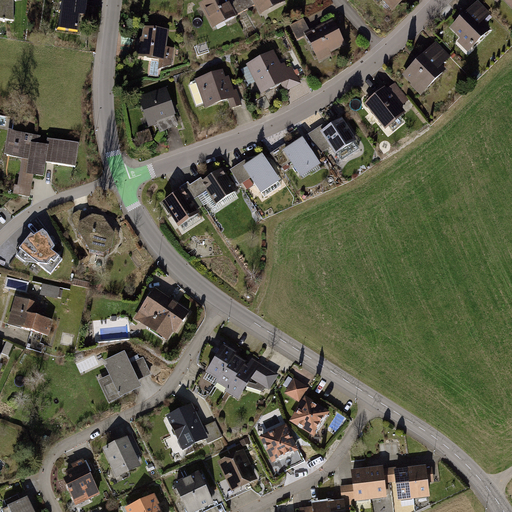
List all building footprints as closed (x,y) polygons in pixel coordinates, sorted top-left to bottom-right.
[(0,0),(0,21),(13,21),(13,0),(0,0)] [(64,0),(60,31),(78,33),(80,17),(86,17),(88,0),(64,0)] [(238,15),(231,3),(229,0),(210,0),(200,5),(214,31),(239,18),(238,15)] [(255,6),(252,0),(236,0),(231,3),(238,15),(255,6)] [(252,0),(255,6),(261,17),(286,3),(284,0),(252,0)] [(381,0),(393,13),(406,0),(381,0)] [(458,18),(449,26),(461,38),(457,42),(467,51),(489,30),(482,22),(491,14),(478,0),(466,11),(463,8),(459,12),(456,15),(458,18)] [(511,0),(495,0),(498,2),(499,0),(502,0),(511,8),(511,0)] [(347,19),(316,36),(329,59),(360,42),(347,19)] [(144,29),(143,40),(137,44),(136,59),(160,62),(158,70),(163,71),(172,66),(174,49),(168,48),(169,32),(144,29)] [(414,62),(402,74),(412,84),(410,85),(420,96),(447,71),(441,65),(450,56),(436,41),(414,62)] [(273,52),(247,65),(263,95),(280,86),(283,91),(301,82),(293,66),(282,71),(273,52)] [(221,72),(197,82),(209,112),(234,102),(221,72)] [(386,86),(364,103),(385,129),(406,112),(401,106),(409,100),(395,83),(388,88),(386,86)] [(167,89),(139,99),(150,129),(157,126),(160,135),(179,128),(175,117),(177,117),(167,89)] [(357,140),(342,117),(329,125),(320,131),(330,146),(335,154),(337,153),(341,160),(360,148),(356,141),(357,140)] [(320,131),(329,125),(327,121),(308,134),(321,152),(330,146),(320,131)] [(6,159),(22,162),(18,187),(14,186),(12,197),(30,200),(34,178),(44,180),(47,164),(76,169),(80,146),(49,141),(48,150),(38,148),(40,139),(10,134),(6,159)] [(320,163),(303,136),(290,145),(283,149),(291,161),(301,176),(320,163)] [(283,149),(290,145),(288,142),(271,153),(280,168),(291,161),(283,149)] [(280,181),(261,153),(249,160),(242,166),(250,178),(260,193),(261,193),(264,197),(281,186),(279,182),(280,181)] [(242,166),(249,160),(247,157),(230,169),(240,185),(250,178),(242,166)] [(203,180),(201,182),(207,191),(216,204),(238,190),(223,167),(203,180)] [(179,187),(181,189),(184,186),(193,200),(207,191),(201,182),(203,180),(201,177),(190,184),(188,181),(179,187)] [(181,189),(161,201),(178,227),(201,212),(193,200),(184,186),(181,189)] [(72,214),(71,222),(89,249),(104,252),(117,244),(119,233),(114,225),(110,227),(103,216),(98,215),(92,214),(87,216),(84,210),(78,211),(72,214)] [(30,234),(15,253),(23,261),(37,263),(50,274),(62,259),(50,249),(53,246),(50,240),(45,232),(41,229),(33,236),(30,234)] [(91,275),(75,273),(73,285),(88,288),(91,275)] [(59,288),(42,284),(39,295),(57,299),(59,288)] [(133,318),(167,341),(173,331),(175,333),(190,311),(155,287),(133,318)] [(41,353),(44,344),(40,343),(42,334),(48,336),(52,321),(37,317),(41,304),(15,297),(7,325),(31,332),(26,348),(41,353)] [(224,344),(206,373),(216,379),(214,382),(225,388),(223,391),(238,400),(251,380),(269,392),(280,375),(252,357),(248,362),(236,354),(237,352),(224,344)] [(124,352),(104,361),(110,374),(99,380),(110,403),(142,388),(139,381),(152,375),(144,357),(130,364),(124,352)] [(295,378),(285,393),(300,403),(309,387),(295,378)] [(306,396),(289,420),(313,437),(330,413),(306,396)] [(192,404),(166,416),(183,451),(206,440),(209,439),(203,427),(192,404)] [(215,422),(203,427),(209,439),(206,440),(208,444),(222,437),(215,422)] [(286,423),(259,437),(272,463),(279,460),(286,472),(306,462),(286,423)] [(119,440),(103,447),(116,477),(141,465),(127,436),(119,440)] [(243,449),(218,462),(233,491),(258,479),(243,449)] [(63,478),(76,505),(99,494),(82,459),(71,465),(73,468),(65,472),(67,476),(63,478)] [(396,482),(398,501),(430,497),(429,483),(434,482),(433,468),(427,468),(427,465),(397,469),(395,469),(396,482)] [(345,506),(354,505),(353,499),(355,499),(355,502),(387,498),(386,484),(396,482),(395,469),(397,469),(396,467),(384,469),(384,466),(351,470),(353,485),(341,487),(342,500),(344,500),(345,506)] [(198,471),(174,483),(187,511),(196,511),(214,504),(198,471)] [(163,511),(155,494),(125,508),(126,511),(163,511)] [(4,501),(6,506),(20,500),(17,495),(4,501)] [(33,511),(26,497),(20,500),(6,506),(7,508),(3,510),(3,511),(33,511)] [(345,511),(344,500),(342,500),(312,503),(313,507),(300,508),(300,511),(345,511)]
